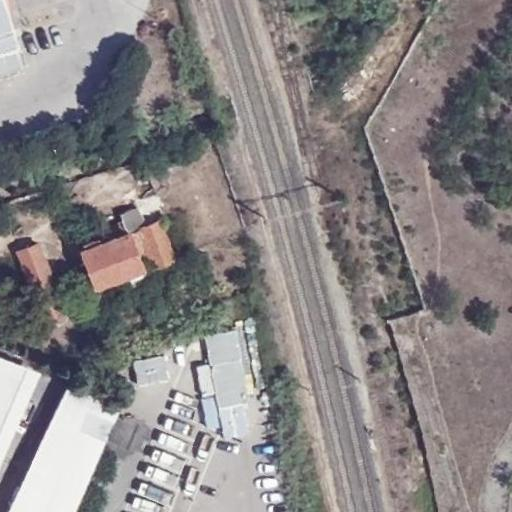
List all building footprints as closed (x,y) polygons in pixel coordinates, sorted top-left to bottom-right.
[(0,0),(0,47),(13,43),(0,0)] [(130,230),(125,218),(76,238),(100,300),(148,280),(133,242),(144,238),(155,265),(176,256),(161,218),(130,230)] [(66,309),(39,243),(18,251),(37,299),(25,304),(33,323),(66,309)] [(200,365),(213,442),(250,435),(232,332),(201,338),(205,364),(200,365)] [(0,454),(39,365),(0,350),(0,454)] [(134,387),(167,381),(162,356),(129,362),(134,387)] [(72,511),(120,403),(67,378),(2,511),(72,511)]
